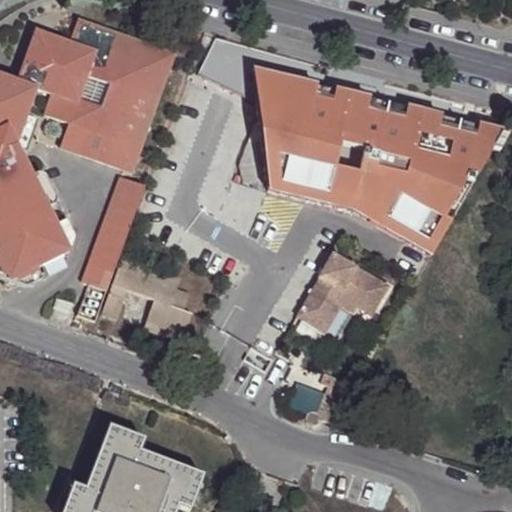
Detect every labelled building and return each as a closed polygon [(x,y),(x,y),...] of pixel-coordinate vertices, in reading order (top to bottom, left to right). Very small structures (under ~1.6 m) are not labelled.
[(170,55),(76,21),(68,40),(67,44),(49,38),(26,48),(23,54),(13,82),(32,89),(48,95),(41,116),(64,124),(55,149),(80,158),(89,134),(104,139),(96,164),(127,175),(170,55)] [(32,31),(26,48),(49,38),(32,31)] [(331,70),(215,40),(196,76),(255,103),(267,193),(350,212),(430,258),(491,151),(499,152),(508,135),(322,90),(331,70)] [(62,255),(12,145),(32,89),(13,82),(0,77),(0,279),(2,283),(62,255)] [(104,139),(89,134),(80,158),(96,164),(104,139)] [(141,189),(116,179),(77,285),(84,287),(102,294),(141,189)] [(122,258),(102,314),(116,321),(126,293),(153,302),(143,330),(181,344),(191,315),(184,312),(190,296),(176,290),(180,280),(122,258)] [(333,258),(297,318),(326,335),(341,309),(345,302),(358,310),(371,318),(388,289),(333,258)] [(102,294),(84,287),(73,318),(91,324),(102,294)] [(52,300),(50,309),(66,314),(69,306),(52,300)] [(345,302),(341,309),(354,316),(358,310),(345,302)] [(354,387),(324,376),(321,385),(328,388),(324,397),(344,404),(354,387)] [(321,399),(296,390),(289,409),(306,415),(308,416),(311,414),(313,414),(316,415),(321,399)] [(344,404),(324,397),(318,415),(319,418),(320,420),(322,421),(333,425),(344,404)] [(322,421),(320,420),(319,418),(318,415),(316,415),(313,414),(311,414),(308,416),(306,415),(305,418),(304,422),(305,426),(308,428),(311,430),(315,430),(318,428),(320,426),(322,424),(322,421)] [(98,452),(105,454),(115,430),(108,427),(98,452)] [(74,499),(69,511),(175,511),(177,508),(185,511),(189,511),(194,502),(187,499),(196,474),(139,453),(143,441),(115,430),(105,454),(98,452),(84,491),(71,486),(67,497),(74,499)] [(203,477),(196,474),(187,499),(194,502),(203,477)] [(67,497),(61,511),(69,511),(74,499),(67,497)]
